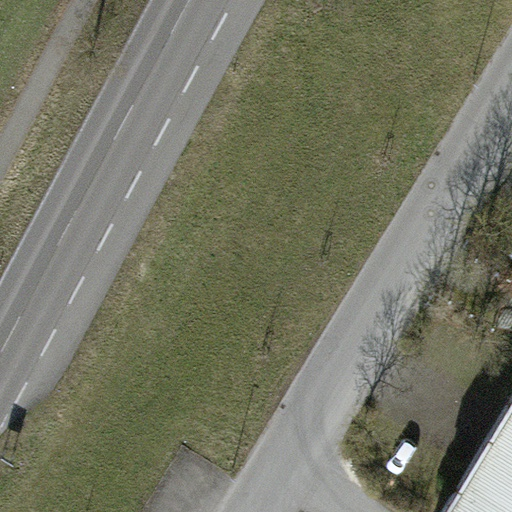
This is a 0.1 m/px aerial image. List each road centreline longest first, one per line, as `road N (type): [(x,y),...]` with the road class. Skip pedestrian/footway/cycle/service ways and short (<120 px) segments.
road 1 (unclassified): [(511,109),(264,511)]
road 2 (secondary): [(199,0),(0,365)]
